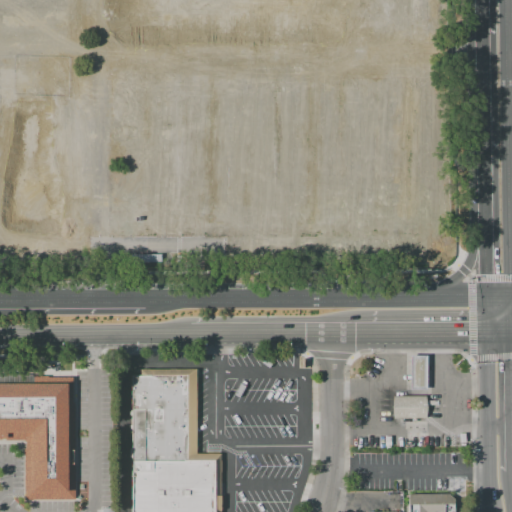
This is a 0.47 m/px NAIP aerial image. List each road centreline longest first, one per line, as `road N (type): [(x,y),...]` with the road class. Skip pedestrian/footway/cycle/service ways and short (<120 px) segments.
road 1 (primary): [(485,297),(142,299)]
road 2 (primary): [(511,297),(507,0)]
road 3 (primary): [(479,0),(484,236)]
road 4 (primary): [(0,334),(190,333)]
road 5 (residential): [(333,332),(333,471),(319,511)]
road 6 (secondary): [(485,332),(488,511)]
road 7 (primary): [(190,333),(333,332)]
road 8 (primary): [(142,299),(0,300)]
